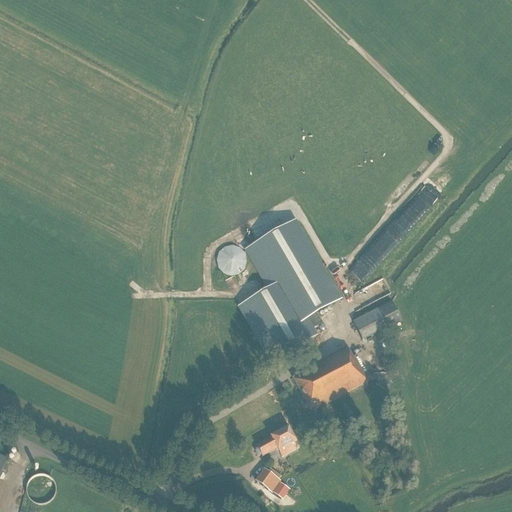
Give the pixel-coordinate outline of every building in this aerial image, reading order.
[(318,315),(340,302),(295,223),(247,250),(269,289),(240,306),(272,361),(316,337),(311,329),(322,322),(318,315)] [(240,249),(232,246),(225,248),(219,253),(217,261),(218,268),(224,274),(231,276),(238,274),(244,269),(246,262),(245,254),(240,249)] [(382,295),(391,291),(384,276),(375,280),(382,295)] [(391,302),(353,322),(362,341),(400,321),(391,302)] [(353,358),(347,349),(292,378),(311,412),(367,382),(354,357),(353,358)] [(262,457),(277,449),(281,458),(299,449),(288,429),(271,438),(272,439),(257,447),(258,449),(256,450),(255,452),(257,456),(259,456),(261,455),(262,457)] [(281,477),(270,469),(267,473),(263,470),(254,482),(272,494),(277,486),(280,482),(278,480),(281,477)] [(54,497),(55,497),(55,495),(56,494),(56,491),(56,490),(56,488),(56,487),(55,485),(54,484),(54,482),(52,481),(52,480),(51,479),(50,478),(48,477),(47,477),(45,476),(44,476),(41,475),(40,475),(39,476),(37,476),(36,476),(34,477),(33,478),(32,479),(30,480),(29,481),(28,482),(27,484),(27,486),(26,487),(26,489),(26,490),(26,491),(26,493),(26,494),(27,496),(27,497),(29,499),(29,500),(30,501),(31,502),(32,503),(34,504),(35,504),(37,505),(38,505),(39,505),(41,505),(42,505),(44,505),(45,505),(46,505),(47,504),(48,503),(50,503),(51,502),(52,501),(53,500),(54,498),(54,497)] [(277,486),(272,494),(277,498),(281,492),(282,492),(287,486),(280,481),(280,482),(277,486)]
